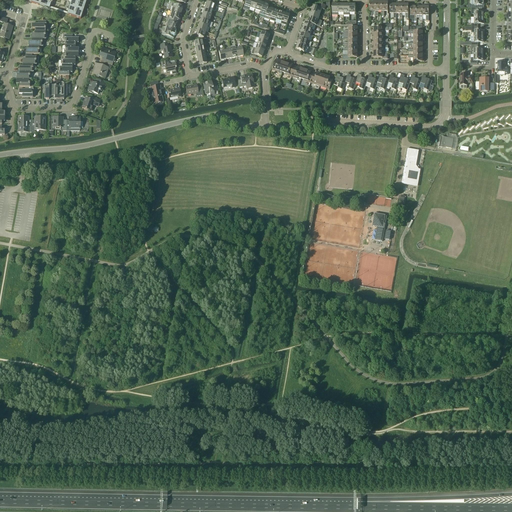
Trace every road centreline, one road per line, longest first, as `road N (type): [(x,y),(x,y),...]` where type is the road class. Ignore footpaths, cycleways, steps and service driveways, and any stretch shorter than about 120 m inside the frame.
road 1 (unknown): [(288,432),(360,448),(363,459),(351,463),(0,462)]
road 2 (motorway): [(355,507),(0,501)]
road 3 (unclassified): [(0,155),(83,146),(212,115),(265,128)]
road 4 (unclassified): [(265,128),(315,119),(435,126),(445,113),(445,68)]
road 5 (unknown): [(511,432),(371,434),(291,414)]
road 6 (motorway): [(511,494),(355,507)]
road 7 (motorway): [(511,509),(355,507)]
road 8 (residential): [(14,106),(70,108),(91,34),(113,36)]
